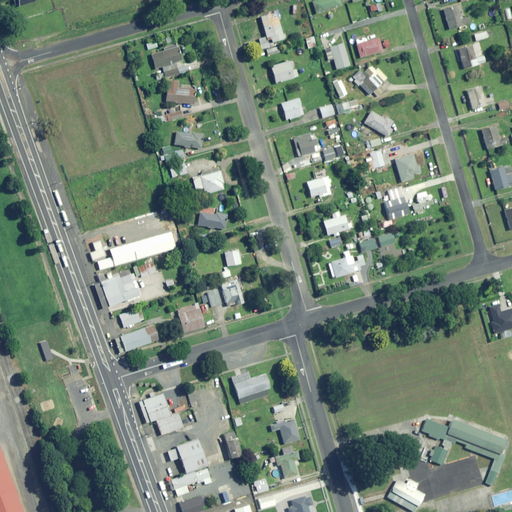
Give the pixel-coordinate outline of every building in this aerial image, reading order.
[(341,3),(339,0),(318,0),(312,2),(315,14),(342,6),(341,4),(341,3)] [(377,5),(369,6),(371,16),(378,15),(377,5)] [(461,19),(457,6),(443,10),(448,30),(470,24),(468,17),(461,19)] [(271,18),(270,15),(260,18),(266,41),(270,40),(271,43),(283,39),(277,17),(271,18)] [(488,38),(486,32),(474,35),(476,41),(488,38)] [(316,48),(313,37),(305,39),(308,50),(316,48)] [(382,51),(378,38),(366,42),(364,37),(354,40),(360,58),(382,51)] [(265,43),(264,38),(258,39),(261,50),(269,48),(268,42),(265,43)] [(349,66),(343,44),(324,49),(328,61),(333,59),(336,70),(349,66)] [(478,57),(475,45),(458,50),(463,69),(485,63),(483,56),(478,57)] [(280,53),(279,47),(266,50),(267,56),(280,53)] [(181,61),(178,48),(151,55),(155,70),(162,68),(165,79),(179,75),(175,63),(181,61)] [(295,70),(291,71),(290,67),(288,62),(270,67),(275,84),(297,77),(295,70)] [(354,81),(368,96),(372,92),(377,98),(386,90),(381,84),(386,79),(376,69),(374,71),(370,66),(354,81)] [(360,66),(355,71),(359,75),(364,70),(360,66)] [(167,81),(165,106),(172,107),(172,103),(175,103),(175,105),(181,105),(181,104),(193,105),(195,88),(178,87),(178,82),(167,81)] [(483,98),(479,88),(466,92),(472,110),(493,104),(491,96),(483,98)] [(303,115),(296,93),(290,95),(292,101),(280,104),(285,120),(303,115)] [(354,100),(352,94),(342,97),(344,103),(341,104),(343,110),(357,106),(355,100),(354,100)] [(510,108),(507,100),(497,103),(500,111),(510,108)] [(333,115),(330,105),(319,109),(322,119),(333,115)] [(157,117),(159,125),(183,119),(181,111),(157,117)] [(389,128),(392,122),(385,117),(383,120),(371,112),(363,124),(387,138),(391,130),(389,128)] [(498,138),(495,126),(480,130),(486,150),(507,144),(505,136),(498,138)] [(189,149),(189,148),(202,149),(203,133),(175,131),(174,146),(184,146),(183,149),(189,149)] [(311,139),(310,134),(292,139),(297,156),(300,155),(300,157),(314,153),(313,147),(317,146),(315,138),(311,139)] [(381,145),(379,139),(366,143),(367,149),(381,145)] [(335,158),(332,148),(322,151),(325,161),(335,158)] [(384,166),(380,151),(370,153),(371,158),(366,159),(368,170),(384,166)] [(417,167),(413,154),(394,160),(401,183),(413,179),(412,176),(420,173),(418,167),(417,167)] [(186,174),(184,166),(170,170),(172,178),(186,174)] [(511,185),(511,174),(510,166),(489,172),(495,191),(511,185)] [(220,171),(219,171),(200,177),(200,178),(192,180),(195,191),(203,189),(205,195),(224,189),(222,183),(223,183),(220,171)] [(295,178),(294,173),(285,175),(287,181),(295,178)] [(330,186),(327,176),(306,182),(310,197),(318,195),(319,198),(330,194),(328,187),(330,186)] [(433,205),(432,200),(413,206),(414,210),(433,205)] [(198,226),(207,227),(207,229),(214,229),(214,228),(225,229),(226,214),(199,212),(198,226)] [(332,234),(333,237),(338,236),(337,232),(352,228),(350,223),(346,224),(344,216),(339,217),(338,212),(331,214),(333,219),(322,222),(326,236),(332,234)] [(395,243),(392,234),(378,238),(381,247),(395,243)] [(203,244),(200,235),(188,239),(191,248),(203,244)] [(342,245),(340,238),(329,241),(331,249),(342,245)] [(378,248),(376,239),(359,243),(362,253),(378,248)] [(106,246),(102,247),(100,241),(92,244),(95,251),(89,254),(92,261),(106,256),(103,250),(107,249),(106,246)] [(240,264),(238,250),(224,252),(227,267),(240,264)] [(352,263),(348,251),(343,253),(345,258),(328,263),(332,279),(360,271),(357,262),(352,263)] [(138,266),(141,278),(156,273),(153,262),(138,266)] [(104,307),(137,297),(129,271),(96,281),(104,307)] [(174,286),(172,280),(165,282),(167,288),(174,286)] [(226,307),(242,303),(236,281),(220,285),(226,307)] [(221,305),(217,290),(207,293),(211,308),(221,305)] [(195,304),(195,305),(176,311),(183,334),(204,328),(199,310),(200,310),(198,303),(195,304)] [(134,308),(117,315),(122,328),(139,321),(134,308)] [(151,324),(115,335),(121,353),(157,341),(151,324)] [(73,383),(69,372),(61,375),(65,386),(73,383)] [(230,378),(239,405),(268,395),(266,390),(270,388),(265,375),(249,380),(247,372),(230,378)] [(193,390),(187,392),(190,402),(196,400),(193,390)] [(162,394),(139,401),(146,423),(154,421),(158,435),(181,428),(176,412),(168,415),(162,394)] [(274,413),(284,411),(283,409),(290,408),(288,403),(273,407),(274,413)] [(200,410),(193,413),(197,422),(204,419),(200,410)] [(242,425),(240,417),(234,419),(236,427),(242,425)] [(299,440),(293,419),(269,426),(271,432),(279,430),(283,445),(299,440)] [(447,428),(423,419),(418,432),(439,440),(436,449),(432,447),(427,459),(441,465),(449,443),(453,444),(454,441),(464,445),(463,449),(491,461),(482,484),(491,487),(503,457),(499,455),(504,441),(450,420),(447,428)] [(225,433),(213,437),(220,460),(232,456),(225,433)] [(192,437),(167,445),(176,474),(201,466),(192,437)] [(297,451),(270,459),(271,464),(276,462),(277,466),(280,465),(284,479),(298,475),(294,462),(299,460),(297,451)] [(14,511),(0,468),(0,511),(14,511)] [(188,472),(164,479),(167,489),(191,481),(188,472)] [(265,479),(253,483),(256,491),(253,492),(254,495),(268,491),(265,479)] [(414,511),(424,496),(397,480),(387,498),(410,511),(414,511)] [(194,495),(171,502),(174,511),(190,511),(199,509),(194,495)] [(275,506),(272,496),(258,500),(260,510),(275,506)] [(312,505),(310,497),(305,499),(305,497),(290,501),(291,505),(286,507),(287,511),(317,511),(315,504),(312,505)]
